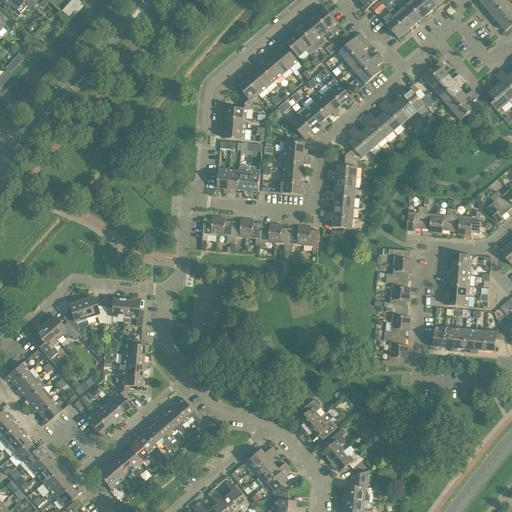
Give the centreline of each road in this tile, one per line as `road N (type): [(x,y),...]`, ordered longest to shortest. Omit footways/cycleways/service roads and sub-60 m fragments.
road 1 (residential): [(511,369),(486,387),(416,381),(415,374),(437,245),(476,248),(511,228)]
road 2 (residential): [(188,201),(314,212),(319,143),(403,70)]
road 3 (residential): [(188,375),(99,457),(72,427),(51,444),(0,390)]
road 4 (residential): [(188,201),(202,187),(213,83),(311,0)]
road 5 (residential): [(0,343),(72,279),(165,290)]
road 6 (residential): [(403,70),(457,23),(490,63),(511,45)]
road 7 (residential): [(173,511),(272,424)]
